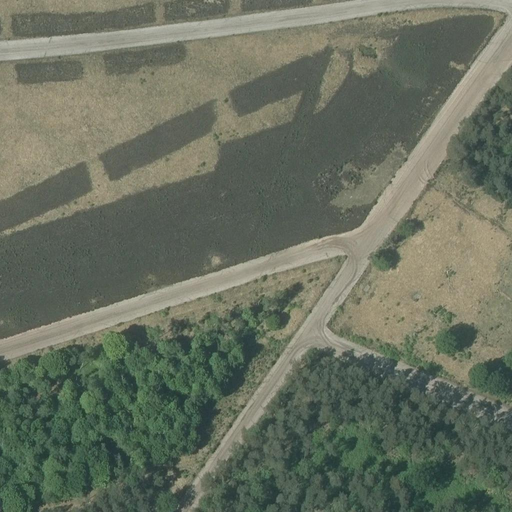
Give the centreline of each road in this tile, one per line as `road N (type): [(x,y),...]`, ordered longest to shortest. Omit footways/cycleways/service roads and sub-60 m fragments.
road 1 (track): [(183,511),(511,42)]
road 2 (track): [(423,0),(0,51)]
road 3 (track): [(372,237),(0,352)]
